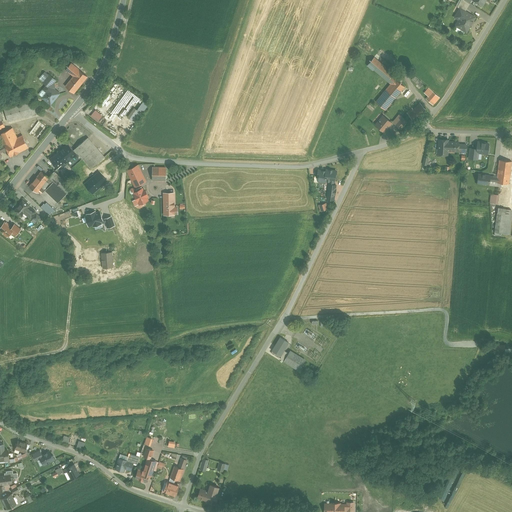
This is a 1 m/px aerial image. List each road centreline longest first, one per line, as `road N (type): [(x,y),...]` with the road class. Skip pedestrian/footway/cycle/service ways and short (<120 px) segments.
road 1 (unclassified): [(363,151),(295,296),(205,446),(182,506)]
road 2 (tertiary): [(363,151),(298,166),(144,159),(123,153),(71,112)]
road 3 (track): [(477,345),(450,344),(439,311),(282,320)]
road 4 (unclassified): [(182,506),(128,488),(91,461),(0,421)]
road 5 (tertiary): [(423,127),(505,0)]
road 6 (tertiary): [(71,112),(104,64),(124,0)]
